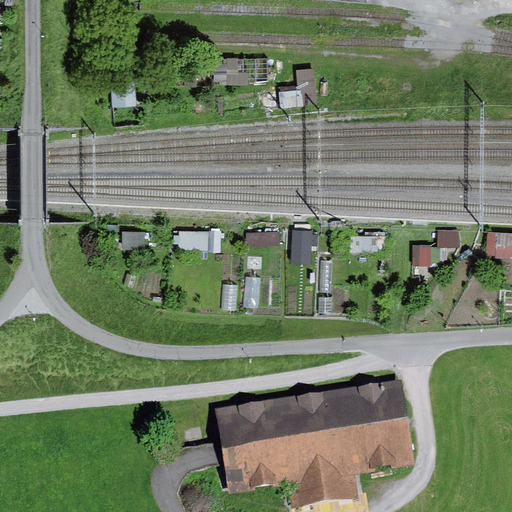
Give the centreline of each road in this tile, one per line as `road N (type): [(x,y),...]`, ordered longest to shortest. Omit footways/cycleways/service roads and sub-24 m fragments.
road 1 (residential): [(511,339),(414,351),(167,352),(95,336),(32,279)]
road 2 (track): [(0,410),(338,372),(414,351)]
road 3 (residential): [(32,279),(32,0)]
